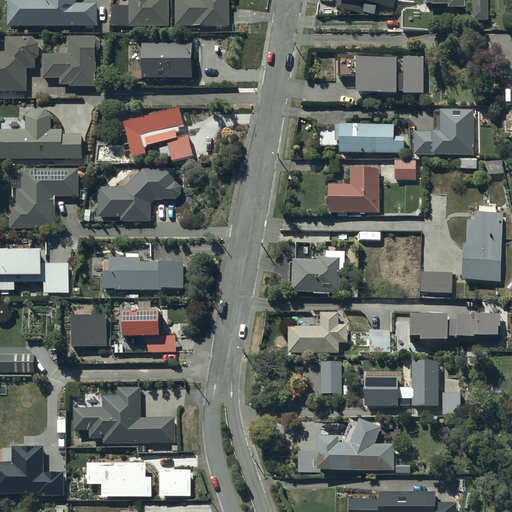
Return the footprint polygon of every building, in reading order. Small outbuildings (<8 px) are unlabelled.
[(44,0),(7,0),(8,29),(97,29),(97,6),(75,6),(75,0),(44,0)] [(128,0),(129,8),(113,8),(111,30),(170,30),(169,0),(128,0)] [(175,0),(176,29),(229,29),(229,1),(236,1),(235,0),(175,0)] [(338,0),(338,4),(394,11),(395,0),(338,0)] [(426,0),(427,8),(433,8),(433,9),(450,9),(450,11),(466,10),(465,0),(426,0)] [(488,0),(472,0),(473,25),(490,24),(488,0)] [(6,55),(0,54),(0,94),(27,95),(27,72),(35,71),(36,63),(39,59),(40,46),(32,40),(5,41),(6,55)] [(68,57),(44,57),(44,81),(60,81),(61,88),(70,88),(70,89),(95,89),(95,75),(96,75),(96,55),(100,52),(100,44),(96,41),(68,41),(68,57)] [(26,133),(0,132),(0,162),(83,162),(83,137),(63,137),(63,132),(51,132),(51,118),(45,112),(32,113),(26,119),(26,133)] [(432,160),(435,160),(475,159),(474,134),(474,112),(441,112),(441,135),(414,135),(414,159),(432,159),(432,160)] [(340,127),(337,127),(337,143),(341,143),(341,154),(404,154),(404,139),(394,139),(394,126),(340,125),(340,127)] [(158,202),(173,202),(174,202),(175,202),(176,202),(177,202),(178,202),(179,201),(180,201),(180,200),(181,200),(181,199),(182,199),(182,198),(183,197),(183,196),(183,195),(183,194),(183,193),(183,192),(183,191),(183,190),(182,190),(182,189),(181,189),(181,188),(180,188),(180,187),(179,187),(179,186),(178,186),(176,184),(177,171),(159,157),(126,190),(100,190),(100,220),(124,220),(124,224),(153,224),(153,207),(158,202)] [(423,162),(396,162),(396,181),(423,181),(423,162)] [(477,162),(460,162),(460,171),(477,171),(477,162)] [(501,162),(486,165),(489,179),(503,176),(501,162)] [(381,171),(351,171),(351,188),(330,188),(330,216),(381,216),(381,171)] [(79,172),(22,172),(22,191),(17,191),(17,207),(11,207),(11,231),(56,231),(55,199),(79,199),(79,172)] [(503,216),(475,216),(475,225),(468,225),(468,249),(464,249),(463,285),(501,284),(503,216)] [(293,296),(314,296),(314,298),(330,298),(330,296),(340,296),(340,273),(345,274),(345,254),(327,254),(327,260),(319,260),(319,265),(314,265),(314,245),(296,245),(296,265),(290,265),(290,292),(293,292),(293,296)] [(0,294),(2,294),(2,297),(10,297),(10,294),(15,294),(15,286),(44,286),(44,296),(69,296),(69,268),(42,268),(42,258),(30,258),(30,248),(15,248),(15,257),(0,256),(0,294)] [(116,294),(116,295),(185,294),(184,267),(162,267),(162,265),(141,266),(141,256),(128,256),(128,262),(110,262),(110,277),(104,277),(104,294),(116,294)] [(452,295),(453,275),(422,274),(421,294),(452,295)] [(161,338),(160,313),(125,314),(126,340),(161,338)] [(314,330),(289,330),(289,356),(339,356),(339,346),(348,346),(348,324),(339,324),(339,315),(314,315),(314,330)] [(459,321),(459,323),(449,323),(449,317),(412,317),(412,343),(422,343),(422,347),(448,347),(448,342),(459,342),(459,344),(477,344),(477,342),(499,342),(499,332),(500,332),(500,317),(476,317),(476,321),(459,321)] [(107,318),(73,318),(73,348),(107,349),(107,318)] [(388,332),(370,332),(370,352),(388,352),(388,332)] [(177,353),(176,339),(148,341),(148,354),(177,353)] [(26,350),(0,350),(0,376),(35,376),(35,358),(26,350)] [(401,377),(364,377),(364,410),(402,410),(403,402),(412,402),(412,408),(439,408),(439,364),(415,364),(415,391),(401,391),(401,377)] [(342,365),(321,365),(321,395),(342,395),(342,365)] [(33,379),(20,379),(20,387),(33,387),(33,379)] [(104,411),(75,412),(75,435),(91,434),(91,442),(104,441),(104,447),(176,445),(175,420),(141,420),(141,391),(119,391),(119,399),(104,399),(104,411)] [(361,423),(351,449),(340,449),(340,444),(318,444),(318,455),(299,456),(300,476),(318,476),(395,474),(394,448),(375,449),(382,431),(361,423)] [(14,449),(14,465),(0,464),(0,496),(64,497),(64,474),(45,474),(45,449),(14,449)] [(411,468),(397,468),(397,476),(411,476),(411,468)] [(350,503),(349,511),(456,511),(457,506),(436,506),(436,495),(379,496),(379,503),(350,503)]
